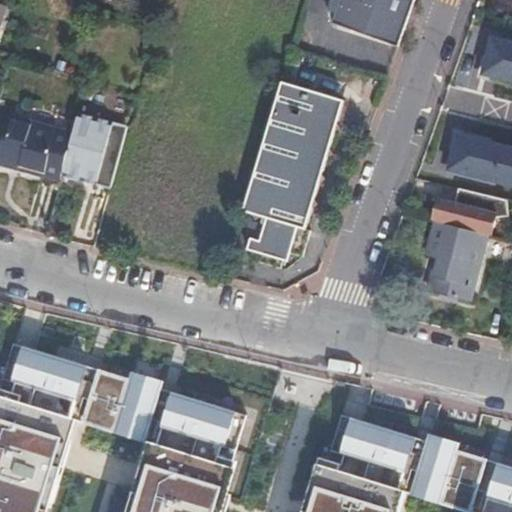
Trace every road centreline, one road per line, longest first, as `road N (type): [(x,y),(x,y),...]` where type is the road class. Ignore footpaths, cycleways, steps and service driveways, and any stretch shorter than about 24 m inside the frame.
road 1 (residential): [(448,0),(328,343)]
road 2 (residential): [(0,264),(328,343)]
road 3 (residential): [(328,343),(511,382)]
